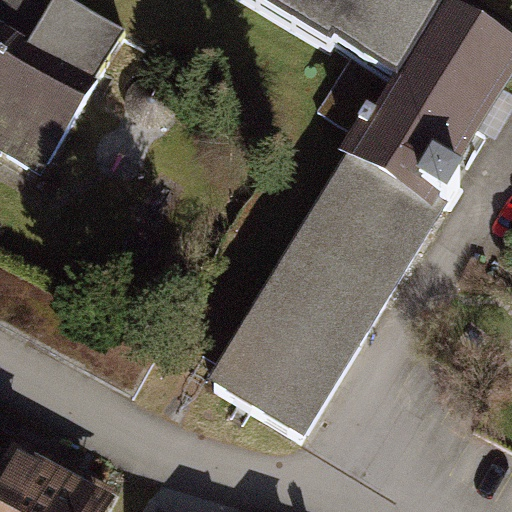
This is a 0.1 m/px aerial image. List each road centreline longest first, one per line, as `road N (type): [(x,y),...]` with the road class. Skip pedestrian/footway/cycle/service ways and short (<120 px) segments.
road 1 (unknown): [(319,506),(394,344),(511,157)]
road 2 (residential): [(338,511),(173,462),(0,371)]
